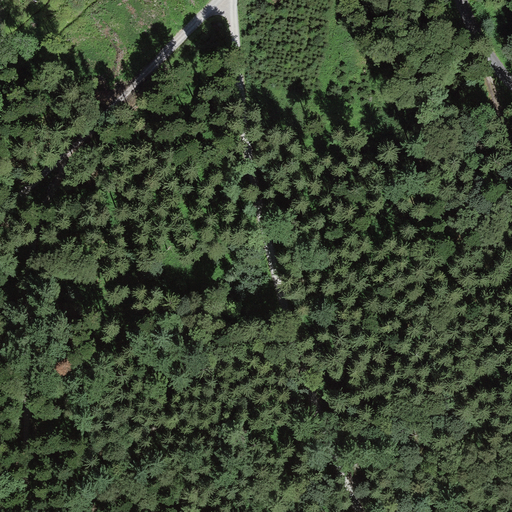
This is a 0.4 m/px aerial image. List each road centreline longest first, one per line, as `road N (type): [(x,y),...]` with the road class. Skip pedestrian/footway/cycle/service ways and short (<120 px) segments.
road 1 (track): [(357,511),(284,295),(246,116),(233,0)]
road 2 (track): [(24,511),(29,244),(3,208)]
road 3 (track): [(0,207),(165,63),(223,0)]
